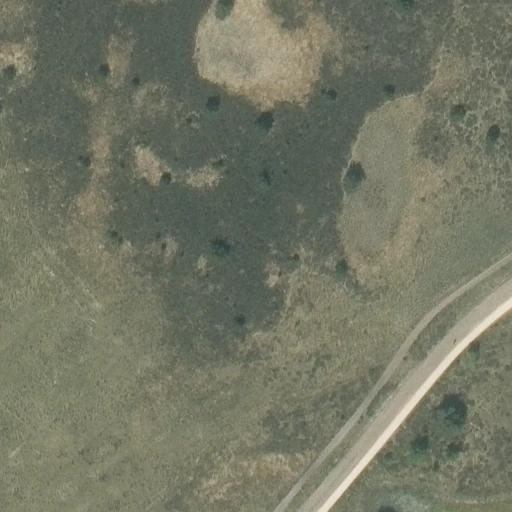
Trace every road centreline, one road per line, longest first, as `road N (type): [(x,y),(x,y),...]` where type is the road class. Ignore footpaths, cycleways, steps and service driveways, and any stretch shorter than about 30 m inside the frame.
road 1 (unknown): [(275,511),(430,317),(511,258)]
road 2 (track): [(305,511),(451,341),(511,290)]
